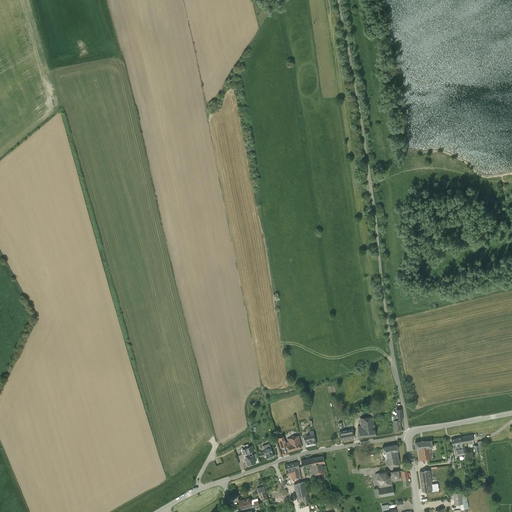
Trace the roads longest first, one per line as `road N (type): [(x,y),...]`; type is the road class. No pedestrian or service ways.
road 1 (unclassified): [(409,434),(338,0)]
road 2 (residential): [(222,481),(288,458),(409,434)]
